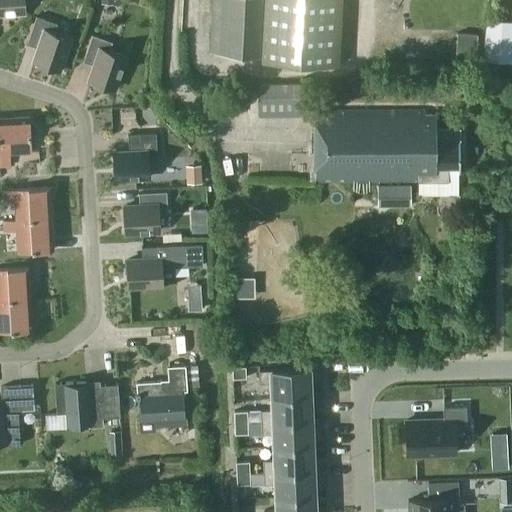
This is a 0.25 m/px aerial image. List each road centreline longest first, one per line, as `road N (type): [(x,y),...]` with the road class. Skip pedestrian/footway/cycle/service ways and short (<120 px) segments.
road 1 (residential): [(0,79),(58,98),(76,113),(92,306),(89,322),(51,352),(0,355)]
road 2 (residential): [(511,369),(378,376),(362,397),(366,511)]
